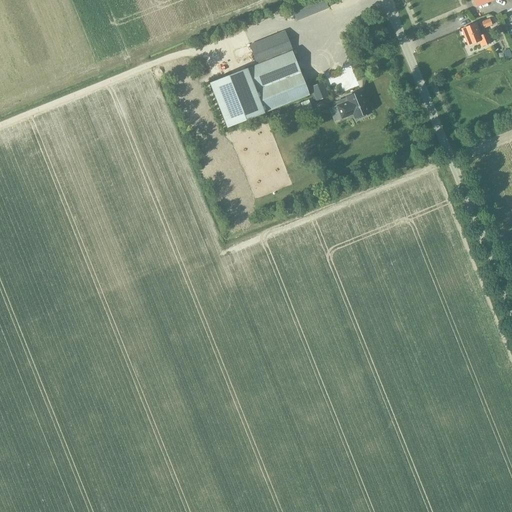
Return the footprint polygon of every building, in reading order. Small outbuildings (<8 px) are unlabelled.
[(296,21),(327,8),(324,0),(305,0),(290,6),(296,21)] [(475,24),(461,29),(467,46),(478,42),(480,47),(490,44),(486,34),(480,36),(477,30),(491,25),(489,19),(475,24)] [(292,51),(284,31),(249,45),(257,65),(246,69),(263,113),(308,95),(291,51),(292,51)] [(246,68),(209,83),(226,128),(263,113),(246,69),(246,68)] [(316,101),(328,96),(322,82),(310,87),(316,101)] [(347,101),(336,106),(341,119),(352,114),(354,118),(357,117),(358,119),(366,116),(365,114),(369,112),(360,91),(345,97),(347,101)]
